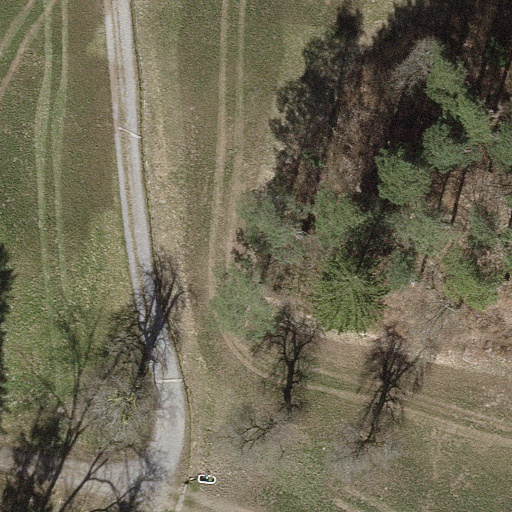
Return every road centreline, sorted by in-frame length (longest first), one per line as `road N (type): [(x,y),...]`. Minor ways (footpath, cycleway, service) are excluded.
road 1 (track): [(161,492),(172,406),(137,214),(117,0)]
road 2 (track): [(161,492),(0,458)]
